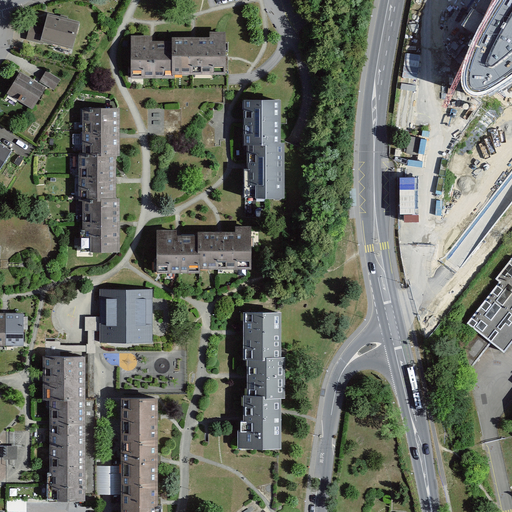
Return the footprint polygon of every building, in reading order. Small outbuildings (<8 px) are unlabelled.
[(511,0),(498,0),(481,27),(468,58),(463,74),(463,84),(468,93),(477,96),(488,93),(503,84),(511,77),(511,0)] [(45,31),(31,27),(26,42),(43,46),(74,55),(82,26),(48,18),(45,31)] [(153,39),(132,39),(131,82),(175,82),(175,79),(229,80),(229,36),(211,36),(211,41),(173,41),(173,44),(153,44),(153,39)] [(402,78),(418,79),(420,54),(404,54),(402,78)] [(55,88),(61,78),(47,70),(41,80),(55,88)] [(21,74),(7,97),(32,112),(47,90),(21,74)] [(415,128),(417,85),(397,84),(395,127),(415,128)] [(247,150),(285,150),(285,104),(243,104),(243,150),(247,150)] [(121,112),(84,113),(84,243),(92,243),(92,257),(123,257),(122,203),(118,203),(117,161),(122,162),(121,112)] [(407,152),(417,154),(420,138),(410,136),(407,152)] [(0,146),(0,174),(13,155),(0,146)] [(249,204),(287,203),(286,149),(285,150),(247,150),(249,204)] [(416,178),(398,178),(398,223),(416,223),(416,178)] [(237,236),(199,235),(199,239),(199,274),(253,275),(254,229),(238,229),(237,236)] [(180,233),(157,233),(156,276),(198,277),(199,274),(199,239),(179,239),(180,233)] [(490,342),(506,352),(511,344),(511,259),(497,280),(501,284),(469,324),(474,328),(464,344),(470,368),(490,342)] [(153,291),(100,290),(100,344),(154,344),(153,291)] [(284,313),(245,313),(245,360),(249,360),(284,360),(284,313)] [(25,316),(0,315),(0,349),(25,349),(25,316)] [(88,404),(88,359),(44,360),(45,404),(51,404),(88,404)] [(287,401),(287,360),(284,360),(249,360),(248,400),(283,400),(287,401)] [(239,434),(239,451),(283,452),(283,400),(248,400),(246,400),(245,434),(239,434)] [(122,402),(122,511),(163,511),(162,401),(122,402)] [(88,404),(51,404),(49,506),(87,506),(88,404)] [(17,446),(3,446),(3,460),(17,460),(17,446)]
